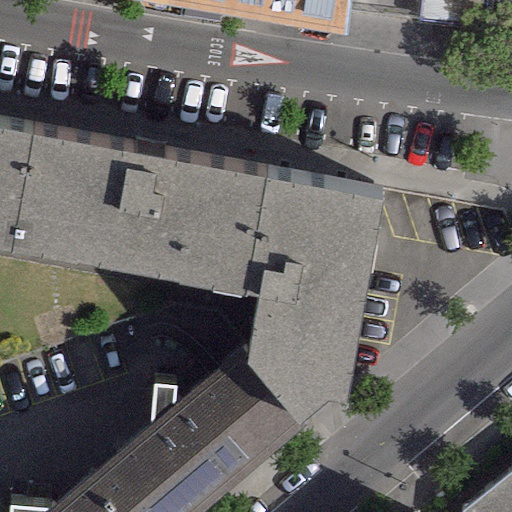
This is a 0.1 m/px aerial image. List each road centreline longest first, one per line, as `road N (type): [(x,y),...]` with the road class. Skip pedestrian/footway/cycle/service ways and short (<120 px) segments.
road 1 (residential): [(0,17),(511,97)]
road 2 (residential): [(511,331),(309,511)]
